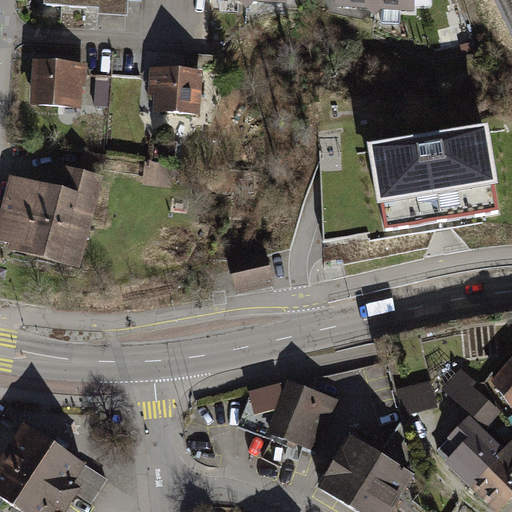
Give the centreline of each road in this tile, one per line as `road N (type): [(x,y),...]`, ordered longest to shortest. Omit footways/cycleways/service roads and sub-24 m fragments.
road 1 (secondary): [(334,327),(155,363)]
road 2 (secondary): [(334,327),(511,291)]
road 3 (secondary): [(155,363),(0,352)]
road 4 (residential): [(168,490),(155,363)]
